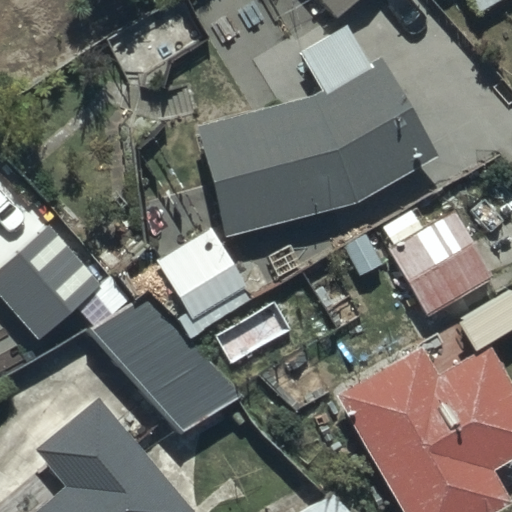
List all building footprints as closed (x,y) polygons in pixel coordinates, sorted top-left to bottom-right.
[(342,0),(322,0),(332,10),(342,0)] [(186,110),(226,226),(351,193),(429,147),(372,50),(364,54),(341,14),(292,43),(314,81),(186,110)] [(388,240),(383,243),(420,309),(486,272),(449,207),(418,224),(407,204),(377,221),(388,240)] [(239,279),(206,217),(147,250),(180,311),(239,279)] [(48,224),(0,267),(0,297),(39,340),(101,282),(48,224)] [(147,288),(74,316),(171,431),(243,391),(147,288)] [(413,333),(329,387),(399,511),(461,511),(504,488),(487,459),(511,444),(511,387),(483,337),(432,366),(413,333)] [(179,511),(187,506),(88,387),(26,437),(42,457),(23,473),(34,486),(2,511),(179,511)]
